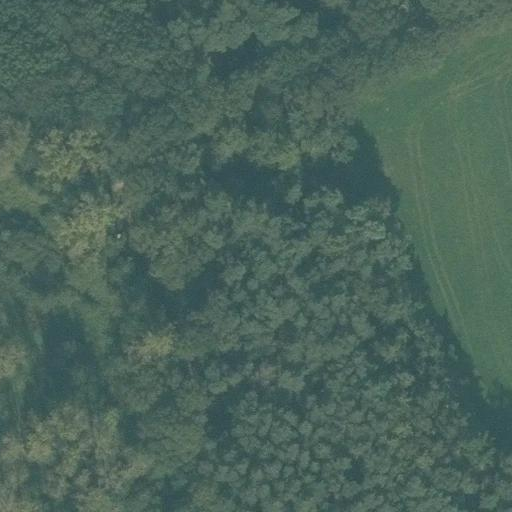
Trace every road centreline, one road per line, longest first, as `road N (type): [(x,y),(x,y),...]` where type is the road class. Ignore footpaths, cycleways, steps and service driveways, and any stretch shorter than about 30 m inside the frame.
road 1 (track): [(222,511),(198,381),(113,187),(3,0)]
road 2 (track): [(113,187),(468,0)]
